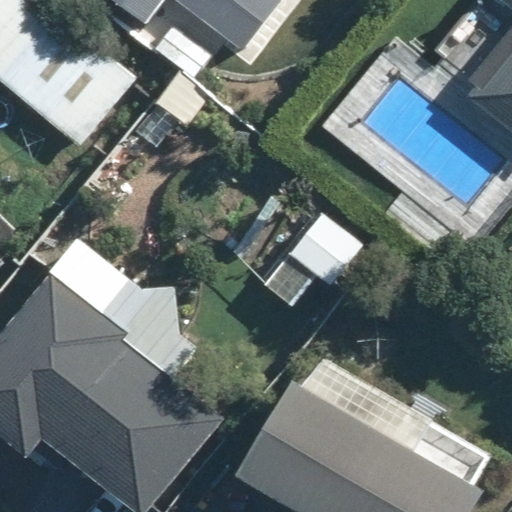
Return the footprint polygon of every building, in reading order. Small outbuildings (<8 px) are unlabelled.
[(54,0),(0,0),(0,82),(81,150),(145,75),(54,0)] [(280,0),(106,0),(149,33),(174,0),(217,0),(257,31),(280,0)] [(511,55),(502,68),(511,75),(511,0),(503,0),(511,7),(511,55)] [(216,58),(176,27),(158,50),(187,73),(145,129),(164,144),(207,88),(198,81),(216,58)] [(336,291),(372,252),(331,214),(269,282),(294,305),(320,276),(336,291)] [(158,511),(233,422),(179,379),(203,348),(186,335),(180,288),(155,291),(85,239),(75,250),(43,292),(0,344),(0,433),(33,461),(49,441),(136,511),(158,511)] [(0,247),(0,271),(12,260),(0,247)] [(301,380),(244,476),(304,511),(479,511),(491,493),(301,380)]
